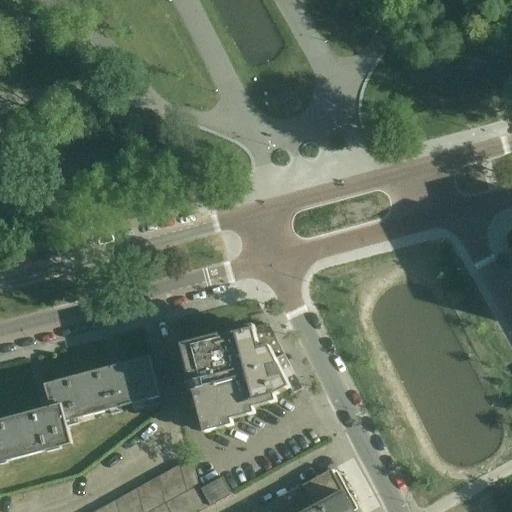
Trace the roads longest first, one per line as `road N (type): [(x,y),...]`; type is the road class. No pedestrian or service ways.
road 1 (tertiary): [(269,259),(398,511)]
road 2 (tertiary): [(0,332),(269,259)]
road 3 (tertiary): [(257,216),(0,284)]
road 4 (tertiary): [(269,259),(458,209)]
road 5 (tertiary): [(416,174),(257,216)]
